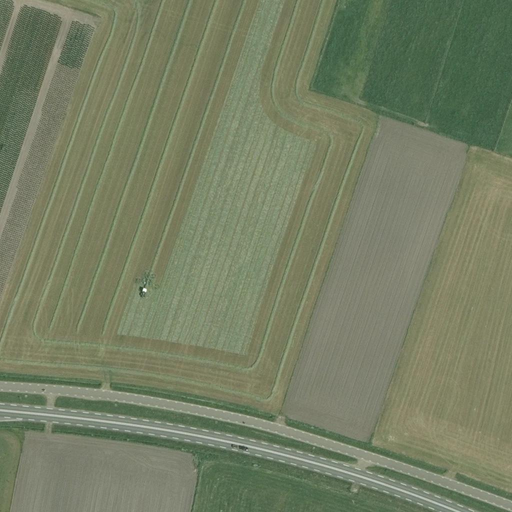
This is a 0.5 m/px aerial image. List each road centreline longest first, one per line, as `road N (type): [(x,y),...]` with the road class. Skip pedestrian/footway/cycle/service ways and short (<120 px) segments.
road 1 (unclassified): [(511,508),(368,458),(178,407),(0,388)]
road 2 (primary): [(454,511),(307,462),(198,437),(0,411)]
